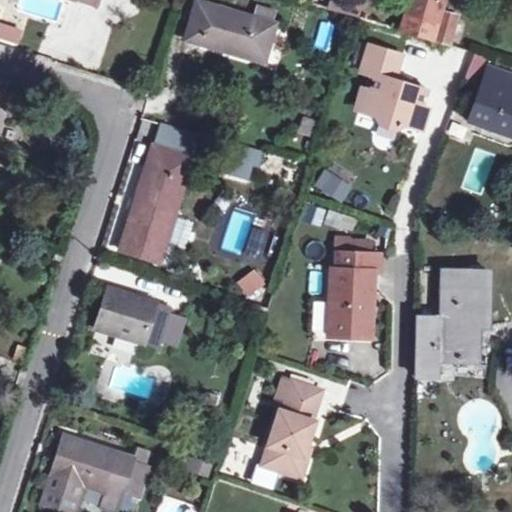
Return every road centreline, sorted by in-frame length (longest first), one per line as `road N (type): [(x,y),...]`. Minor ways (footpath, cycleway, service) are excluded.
road 1 (residential): [(0,57),(127,99),(3,511)]
road 2 (residential): [(397,511),(407,271)]
